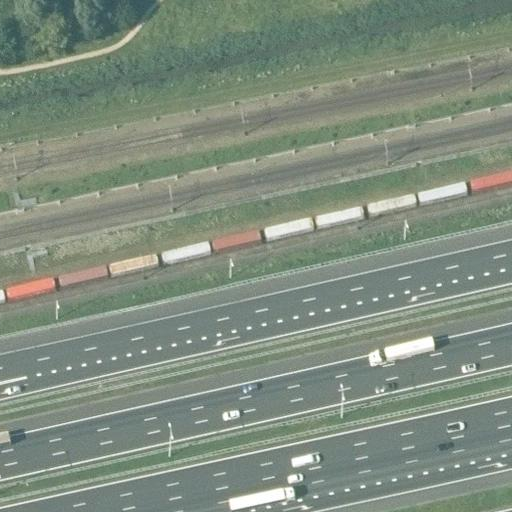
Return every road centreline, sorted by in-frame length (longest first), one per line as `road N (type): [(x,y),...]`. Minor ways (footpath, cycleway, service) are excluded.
road 1 (motorway): [(511,344),(0,460)]
road 2 (track): [(0,138),(511,40)]
road 3 (motorway): [(511,255),(29,364)]
road 4 (motorway): [(115,511),(511,422)]
